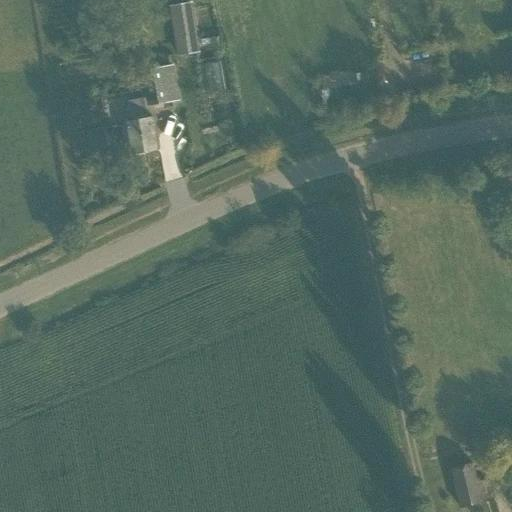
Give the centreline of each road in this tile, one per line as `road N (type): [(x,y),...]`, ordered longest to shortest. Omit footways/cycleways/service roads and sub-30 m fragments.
road 1 (tertiary): [(0,305),(293,175),(511,128)]
road 2 (track): [(511,42),(373,78)]
